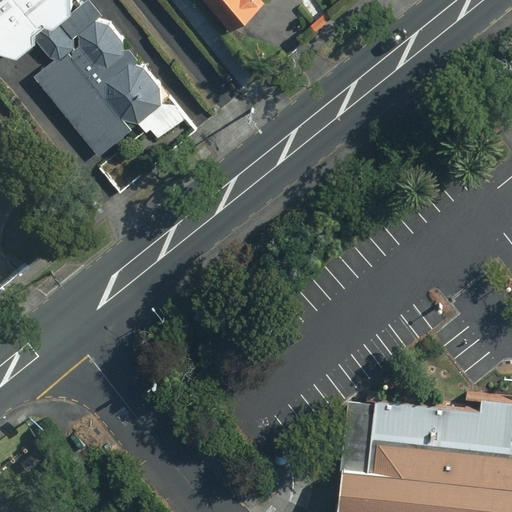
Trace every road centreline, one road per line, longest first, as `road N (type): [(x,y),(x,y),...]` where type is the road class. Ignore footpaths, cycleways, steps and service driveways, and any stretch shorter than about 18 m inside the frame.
road 1 (primary): [(458,0),(64,323)]
road 2 (residential): [(215,511),(64,323)]
